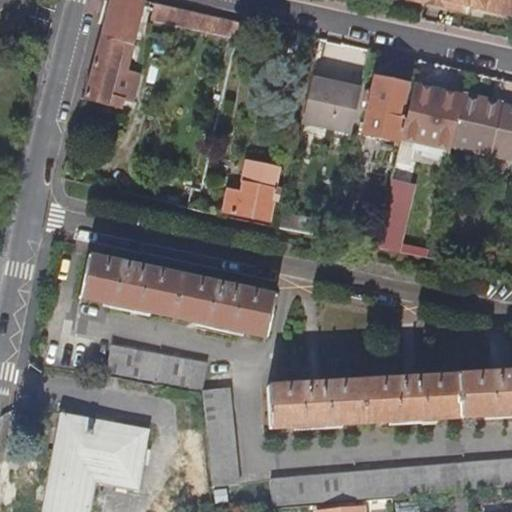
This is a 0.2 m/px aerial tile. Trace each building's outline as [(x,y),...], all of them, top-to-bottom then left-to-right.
[(114,69),(121,45),(130,47),(142,2),(134,0),(107,0),(81,101),(114,109),(116,102),(128,105),(136,75),(114,69)] [(511,0),(438,0),(511,16),(511,0)] [(228,39),(232,21),(153,4),(149,21),(228,39)] [(234,40),(238,22),(232,21),(228,39),(234,40)] [(19,67),(39,56),(34,47),(14,58),(19,67)] [(442,152),(458,82),(440,78),(424,148),(442,152)] [(395,143),(400,120),(395,119),(401,86),(370,79),(359,136),(395,143)] [(349,134),(358,91),(308,80),(300,122),(349,134)] [(511,158),(511,107),(500,105),(498,118),(482,114),(485,102),(460,97),(449,145),(511,158)] [(498,118),(500,105),(485,102),(482,114),(498,118)] [(417,154),(396,150),(376,247),(397,252),(417,154)] [(277,200),(280,188),(274,186),(278,167),(257,163),(255,174),(244,172),(240,190),(227,187),(222,209),(267,218),(271,199),(277,200)] [(162,191),(163,184),(127,176),(124,194),(181,206),(183,195),(162,191)] [(435,260),(437,251),(434,251),(435,245),(428,243),(425,258),(435,260)] [(265,340),(273,300),(85,260),(77,300),(265,340)] [(196,393),(200,366),(104,349),(99,375),(196,393)] [(269,430),(511,416),(511,374),(266,389),(269,430)] [(235,487),(222,392),(197,395),(210,490),(235,487)] [(88,511),(94,484),(134,492),(146,433),(60,416),(41,511),(88,511)] [(187,448),(186,423),(174,424),(175,449),(187,448)] [(273,509),(511,486),(511,461),(271,483),(273,509)] [(225,505),(224,492),(212,493),(213,507),(225,505)]
